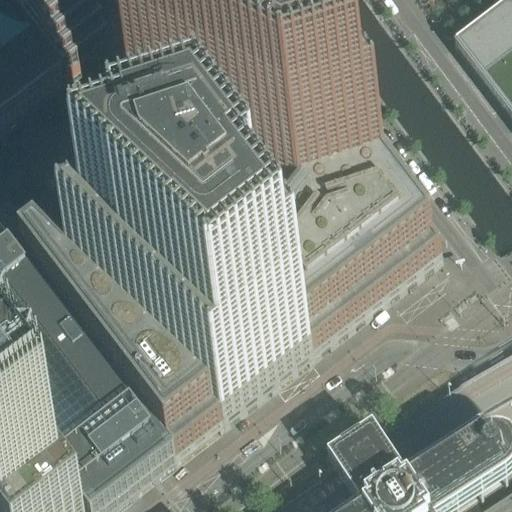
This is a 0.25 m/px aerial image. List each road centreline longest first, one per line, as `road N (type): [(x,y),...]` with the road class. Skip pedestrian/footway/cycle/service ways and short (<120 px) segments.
road 1 (residential): [(269,0),(511,315)]
road 2 (tertiary): [(511,350),(478,365),(388,362),(185,511)]
road 3 (tertiary): [(511,393),(334,511)]
road 4 (residential): [(511,162),(391,0)]
